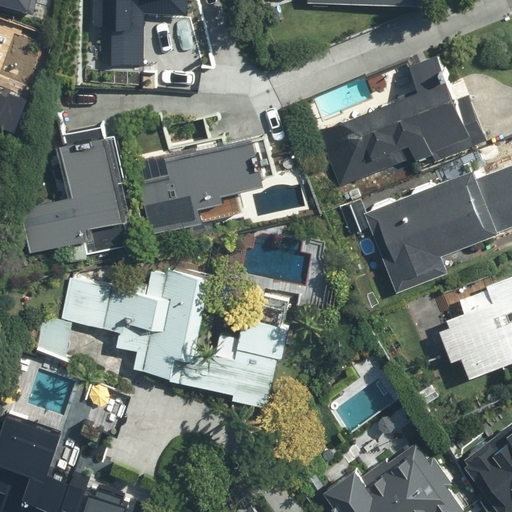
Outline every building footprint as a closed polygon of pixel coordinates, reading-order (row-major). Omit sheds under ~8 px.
[(200,3),(200,0),(106,0),(106,60),(149,60),(150,2),(200,3)] [(476,89),(470,91),(449,42),(421,54),(431,79),(323,125),(348,181),(437,144),(441,153),(494,131),(476,89)] [(83,190),(29,202),(38,244),(106,229),(102,212),(148,202),(130,120),(71,133),(83,190)] [(184,166),(149,175),(161,224),(216,210),(212,194),(238,187),(236,180),(280,169),(267,121),(178,144),(184,166)] [(403,284),(458,262),(450,245),(511,220),(511,162),(489,172),(484,159),(372,204),(403,284)] [(280,394),(290,343),(296,344),(301,318),(254,309),(247,349),(211,343),(219,297),(225,264),(178,255),(176,266),(160,263),(155,287),(77,273),(69,314),(129,325),(127,339),(147,343),(143,366),(241,384),(240,387),(280,394)] [(457,311),(460,318),(450,322),(461,352),(472,348),(479,367),(511,354),(511,267),(502,271),(509,291),(457,311)] [(0,462),(0,479),(21,485),(16,504),(49,511),(89,511),(100,472),(53,460),(63,421),(14,408),(0,462)] [(511,511),(511,424),(510,423),(471,454),(476,461),(473,463),(511,511)] [(461,511),(474,503),(423,435),(378,468),(369,456),(335,482),(344,494),(336,499),(345,511),(461,511)] [(282,511),(262,500),(254,511),(282,511)]
